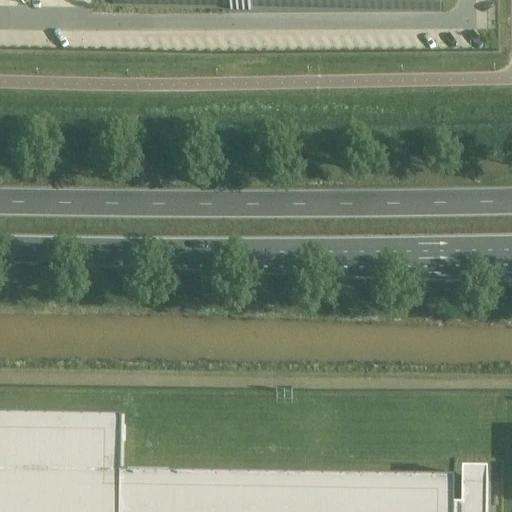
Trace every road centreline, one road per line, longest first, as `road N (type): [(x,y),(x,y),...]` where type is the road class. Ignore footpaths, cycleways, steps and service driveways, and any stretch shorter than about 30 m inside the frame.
road 1 (trunk): [(0,248),(511,248)]
road 2 (trunk): [(511,201),(0,201)]
